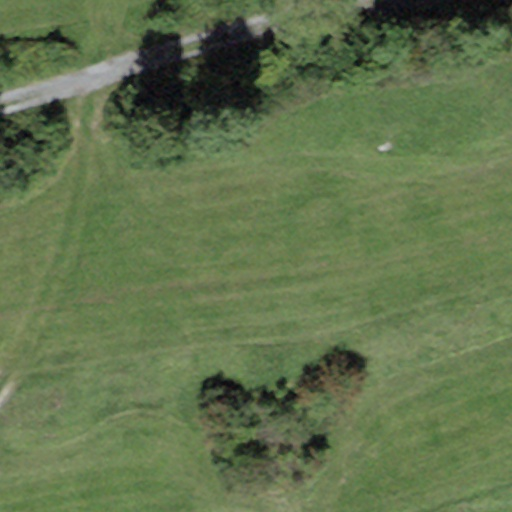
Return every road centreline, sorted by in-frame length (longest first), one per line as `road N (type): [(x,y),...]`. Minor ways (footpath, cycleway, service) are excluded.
road 1 (track): [(0,99),(331,8),(391,0)]
road 2 (track): [(81,76),(87,187),(62,271),(0,386)]
